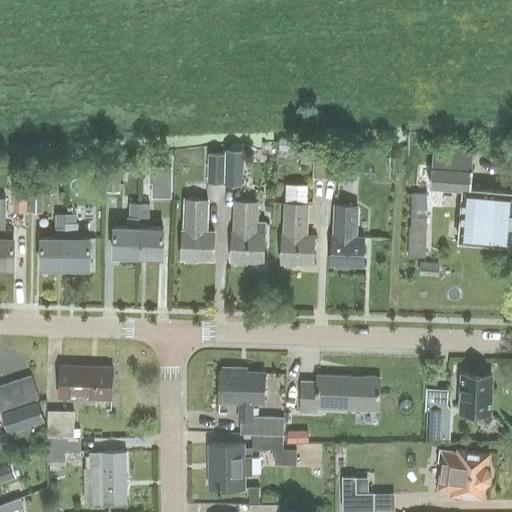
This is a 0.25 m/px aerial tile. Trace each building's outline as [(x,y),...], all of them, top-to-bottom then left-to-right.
[(224,153),(223,183),(225,183),(237,184),(238,183),(239,149),(225,148),(224,153)] [(433,149),(432,164),(430,186),(463,189),(458,240),(510,245),(511,226),(511,192),(470,188),(473,152),(433,149)] [(208,152),(207,182),(212,183),(223,183),(224,153),(208,152)] [(325,178),(326,155),(314,154),(313,178),(325,178)] [(339,155),(326,155),(325,178),(338,178),(339,155)] [(152,196),(171,196),(171,165),(149,165),(149,182),(152,182),(152,196)] [(120,167),(104,167),(104,192),(120,192),(120,167)] [(29,212),(42,212),(41,184),(29,184),(29,212)] [(25,187),(12,187),(12,212),(25,212),(25,187)] [(425,193),(410,193),(410,226),(408,226),(408,257),(425,257),(425,193)] [(213,259),(214,231),(206,231),(207,200),(185,199),(184,230),(182,230),(181,258),(185,258),(185,260),(196,261),(196,258),(213,259)] [(263,261),(264,233),(265,233),(265,221),(256,221),(257,201),(235,201),(233,232),(232,232),(231,260),(235,260),(235,262),(246,263),(246,260),(263,261)] [(139,217),(139,203),(130,202),(129,217),(139,217)] [(139,203),(139,217),(149,218),(149,203),(139,203)] [(312,263),(314,235),(306,235),(307,203),(285,203),(283,234),(282,234),(281,262),(285,262),(285,264),(296,265),(296,262),(312,263)] [(362,265),(363,237),(356,237),(357,205),(335,205),(333,236),(332,236),(331,264),(335,264),(335,266),(346,266),(346,264),(362,265)] [(56,214),(56,228),(65,229),(66,214),(56,214)] [(65,229),(75,229),(75,214),(66,214),(65,229)] [(139,226),(114,225),(113,255),(137,256),(139,226)] [(163,227),(139,226),(137,256),(162,257),(163,227)] [(65,229),(56,228),(56,237),(41,237),(41,267),(65,267),(65,229)] [(65,229),(65,267),(89,267),(90,238),(75,238),(75,229),(65,229)] [(0,237),(0,266),(13,267),(13,237),(0,237)] [(437,274),(438,263),(420,262),(420,273),(437,274)] [(111,398),(113,367),(60,365),(59,396),(111,398)] [(283,435),(283,417),(252,416),(252,402),(263,403),(264,373),(240,372),(240,368),(222,367),(222,371),(220,371),(219,401),(239,402),(238,420),(240,420),(240,434),(253,434),(282,435),(283,435)] [(489,412),(490,375),(462,374),(461,411),(489,412)] [(18,379),(26,401),(38,397),(30,375),(18,379)] [(378,410),(379,377),(317,375),(316,381),(302,381),(300,412),(316,412),(317,408),(378,410)] [(14,405),(26,401),(18,379),(7,383),(14,405)] [(0,401),(3,409),(14,405),(7,383),(0,385),(0,401)] [(425,408),(429,408),(435,409),(442,409),(440,439),(445,439),(447,404),(448,390),(426,389),(425,408)] [(1,414),(6,426),(27,419),(29,426),(45,421),(38,401),(1,414)] [(440,439),(442,409),(435,409),(429,408),(427,438),(440,439)] [(73,436),(73,411),(48,410),(48,436),(73,436)] [(288,442),(308,441),(308,430),(287,431),(288,442)] [(282,449),(282,435),(253,434),(253,449),(281,449),(282,449)] [(49,452),(79,451),(79,438),(49,439),(49,452)] [(244,487),(244,476),(251,475),(251,455),(243,455),(243,443),(209,444),(209,488),(244,487)] [(489,480),(490,472),(485,468),(487,454),(438,448),(437,460),(457,463),(453,493),(482,496),(483,484),(489,480)] [(296,464),(296,450),(282,449),(281,449),(281,464),(296,464)] [(127,502),(126,451),(89,452),(89,468),(84,468),(84,503),(127,502)] [(50,469),(61,469),(61,460),(49,460),(50,469)] [(0,481),(15,477),(11,463),(0,466),(0,481)] [(374,510),(374,492),(356,492),(356,476),(343,476),(343,475),(342,475),(342,511),(375,511),(375,510),(374,510)] [(249,488),(249,504),(259,504),(259,487),(249,488)] [(0,504),(0,511),(6,511),(23,507),(20,498),(0,504)]
